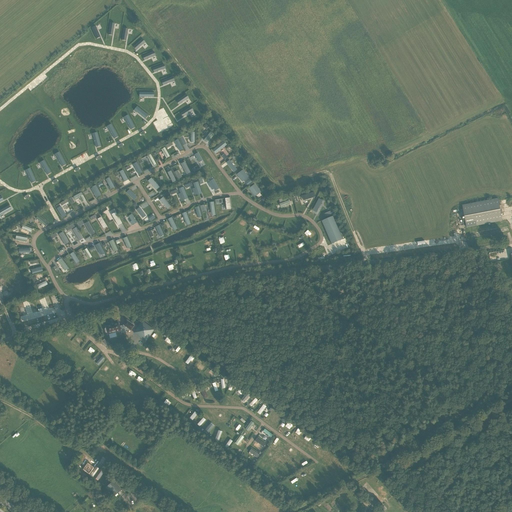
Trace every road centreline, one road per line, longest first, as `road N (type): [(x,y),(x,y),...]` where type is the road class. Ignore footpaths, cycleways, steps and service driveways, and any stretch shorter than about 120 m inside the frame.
road 1 (unclassified): [(511,242),(229,278),(0,342)]
road 2 (track): [(511,399),(382,466)]
